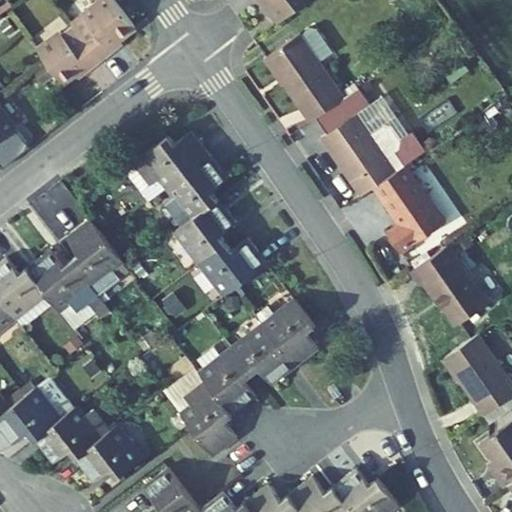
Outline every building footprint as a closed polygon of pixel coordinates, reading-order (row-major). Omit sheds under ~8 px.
[(56,0),(66,12),(69,10),(61,0),(56,0)] [(102,0),(71,24),(72,25),(100,62),(112,52),(108,48),(118,40),(135,27),(114,0),(102,0)] [(268,0),(272,4),(273,9),(281,19),(306,0),(268,0)] [(61,31),(37,50),(62,83),(75,74),(85,66),(88,70),(100,62),(72,25),(62,33),(61,31)] [(267,56),(310,120),(316,116),(344,97),(341,92),(301,33),(267,56)] [(122,45),(118,40),(108,48),(112,52),(122,45)] [(31,45),(24,50),(31,59),(38,54),(31,45)] [(459,58),(445,68),(453,79),(467,70),(459,58)] [(46,63),(39,69),(46,79),(54,73),(46,63)] [(79,78),(88,70),(85,66),(75,74),(79,78)] [(341,92),(344,97),(358,87),(355,82),(341,92)] [(375,185),(404,165),(395,152),(400,148),(401,140),(391,126),(384,124),(372,132),(358,112),(369,103),(358,87),(344,97),(316,116),(328,133),(322,137),(361,194),(375,185)] [(0,138),(15,127),(0,108),(0,138)] [(483,114),(465,128),(475,142),(494,128),(483,114)] [(168,134),(125,168),(150,200),(168,186),(210,154),(192,130),(175,143),(168,134)] [(183,225),(218,198),(212,190),(228,178),(210,154),(168,186),(175,196),(166,203),(183,225)] [(401,251),(446,220),(433,201),(407,163),(404,165),(375,185),(400,223),(388,231),(401,251)] [(183,225),(176,230),(200,262),(226,242),(220,235),(236,222),(218,198),(183,225)] [(98,212),(91,217),(98,227),(106,221),(98,212)] [(98,227),(91,217),(67,237),(79,253),(72,259),(99,293),(120,278),(113,268),(123,260),(98,227)] [(226,242),(200,262),(225,294),(267,262),(248,237),(232,249),(226,242)] [(470,238),(458,245),(462,251),(474,243),(470,238)] [(456,324),(489,302),(449,244),(416,266),(411,270),(420,284),(425,280),(456,324)] [(51,249),(28,267),(47,292),(54,302),(61,309),(70,301),(77,310),(89,301),(96,311),(100,316),(110,310),(99,293),(72,259),(64,265),(51,249)] [(17,316),(24,325),(54,302),(47,292),(28,267),(20,273),(7,256),(0,261),(0,295),(16,316),(17,316)] [(131,269),(123,260),(113,268),(120,278),(131,269)] [(249,277),(239,285),(246,294),(256,285),(249,277)] [(187,308),(174,291),(164,299),(177,316),(187,308)] [(0,328),(16,316),(0,295),(0,328)] [(240,295),(226,296),(227,308),(241,306),(240,295)] [(263,324),(296,366),(319,348),(306,331),(315,324),(295,299),(276,314),(269,306),(257,315),(263,324)] [(70,301),(61,309),(75,327),(96,311),(89,301),(77,310),(70,301)] [(263,324),(231,348),(251,374),(259,367),(273,384),(296,366),(263,324)] [(158,339),(151,331),(139,342),(145,349),(158,339)] [(511,382),(478,333),(445,356),(484,414),(511,394),(511,382)] [(75,350),(83,344),(76,335),(68,341),(75,350)] [(251,374),(231,348),(200,372),(206,379),(233,413),(256,395),(244,380),(251,374)] [(150,377),(142,367),(135,372),(143,382),(150,377)] [(185,395),(206,379),(200,372),(199,373),(195,367),(165,390),(182,412),(192,405),(185,395)] [(74,408),(49,375),(36,386),(25,394),(9,406),(0,413),(0,425),(13,443),(29,431),(35,438),(74,408)] [(21,388),(25,394),(36,386),(32,379),(21,388)] [(233,413),(206,379),(185,395),(192,405),(182,412),(181,413),(214,455),(238,436),(225,420),(233,413)] [(0,413),(9,406),(0,392),(0,413)] [(74,408),(35,438),(53,462),(70,449),(75,456),(110,430),(94,409),(85,415),(77,406),(74,408)] [(511,420),(481,442),(499,468),(495,471),(505,485),(509,482),(511,480),(511,420)] [(110,430),(75,456),(93,480),(110,468),(116,477),(142,456),(118,424),(110,430)] [(157,500),(149,506),(153,511),(194,511),(201,507),(168,465),(144,484),(157,500)] [(383,511),(398,501),(378,476),(370,482),(358,466),(334,484),(355,511),(383,511)] [(313,474),(289,492),(304,511),(355,511),(334,484),(326,490),(313,474)] [(304,511),(289,492),(282,498),(269,481),(245,499),(255,511),(304,511)] [(255,511),(245,499),(237,505),(225,489),(201,507),(204,511),(255,511)]
